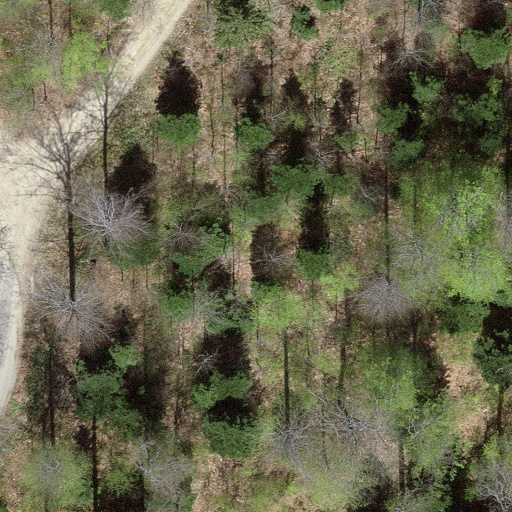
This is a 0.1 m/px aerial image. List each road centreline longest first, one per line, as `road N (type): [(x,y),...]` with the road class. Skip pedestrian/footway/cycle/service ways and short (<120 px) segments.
road 1 (track): [(0,187),(92,111),(173,0)]
road 2 (track): [(511,414),(285,511)]
road 3 (unclassified): [(0,233),(18,283),(20,324),(0,409)]
